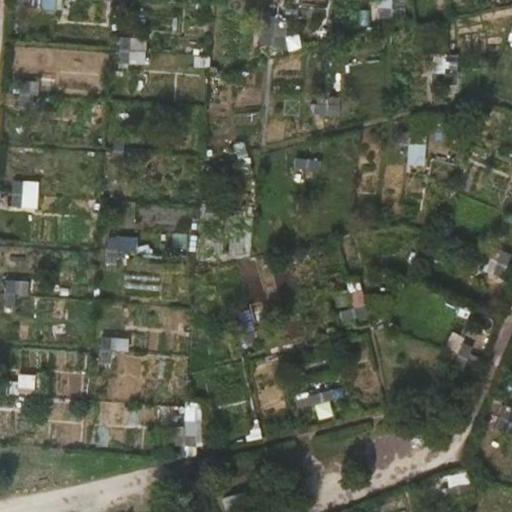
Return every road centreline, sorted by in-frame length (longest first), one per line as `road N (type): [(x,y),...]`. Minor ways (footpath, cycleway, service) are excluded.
road 1 (track): [(511,311),(448,460),(300,511)]
road 2 (track): [(151,478),(0,510)]
